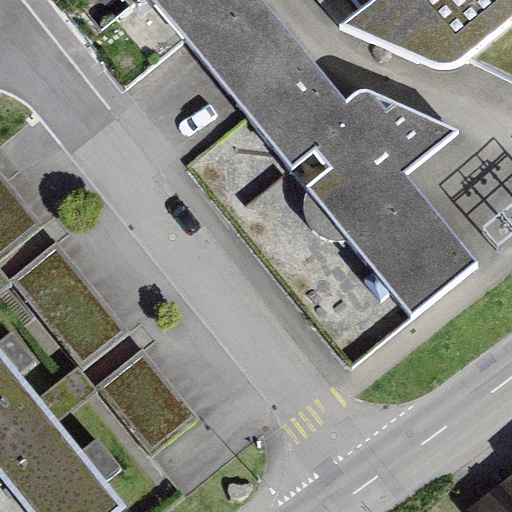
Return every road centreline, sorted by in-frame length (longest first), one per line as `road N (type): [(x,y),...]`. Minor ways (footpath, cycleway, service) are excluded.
road 1 (residential): [(0,57),(378,476)]
road 2 (tertiary): [(378,476),(511,376)]
